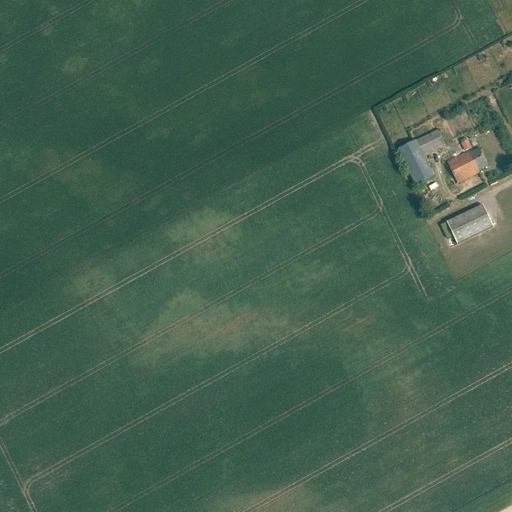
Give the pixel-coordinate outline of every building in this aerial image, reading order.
[(398,151),(416,187),(434,178),(424,156),(445,145),(438,131),(398,151)] [(471,148),(468,141),(461,144),(464,151),(471,148)] [(465,154),(444,164),(455,185),(479,173),(477,170),(487,165),(479,150),(466,156),(465,154)] [(483,206),(447,224),(458,246),(494,228),(483,206)] [(445,223),(440,225),(446,239),(451,237),(445,223)]
